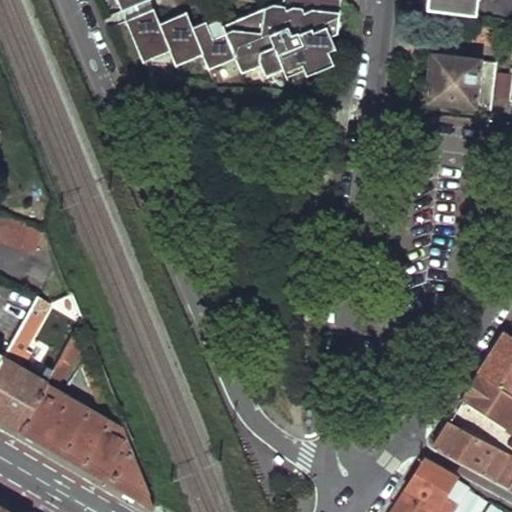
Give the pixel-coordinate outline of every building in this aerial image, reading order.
[(115,0),(120,10),(145,0),(115,0)] [(152,8),(148,0),(145,0),(120,10),(124,19),(152,8)] [(157,23),(152,8),(124,19),(141,61),(167,51),(174,65),(200,54),(206,69),(233,58),(239,73),(259,65),(263,76),(281,69),(290,65),(293,74),(296,79),(332,65),(327,52),(334,49),(329,36),(336,33),(339,0),(281,0),(221,25),(218,16),(191,26),(184,12),(157,23)] [(426,0),(425,9),(476,15),(477,0),(426,0)] [(433,54),(427,103),(491,111),(497,62),(480,61),(480,59),(433,54)] [(290,65),(281,69),(285,78),(293,74),(290,65)] [(181,182),(211,249),(241,236),(218,183),(206,188),(199,174),(181,182)] [(40,228),(1,214),(0,215),(0,240),(32,252),(40,228)] [(71,294),(55,300),(64,321),(79,315),(71,294)] [(2,362),(0,365),(0,421),(4,424),(20,433),(42,393),(45,387),(13,369),(48,307),(36,301),(2,362)] [(79,323),(46,384),(53,387),(74,349),(79,362),(75,369),(86,396),(90,395),(94,405),(110,400),(79,323)] [(511,336),(506,333),(479,375),(511,396),(511,336)] [(511,396),(479,375),(464,399),(511,429),(511,461),(510,460),(498,481),(511,488),(511,396)] [(108,424),(45,387),(42,393),(20,433),(76,465),(151,509),(153,508),(123,432),(111,404),(102,408),(108,424)] [(449,422),(433,446),(498,481),(510,460),(511,457),(449,422)] [(421,459),(404,486),(439,507),(444,498),(456,478),(421,459)] [(439,507),(404,486),(387,511),(451,511),(456,506),(444,498),(439,507)]
